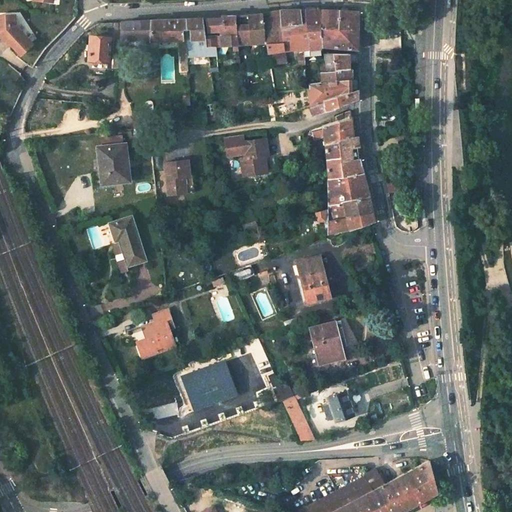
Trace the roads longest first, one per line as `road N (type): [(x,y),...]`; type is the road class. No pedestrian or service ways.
road 1 (unclassified): [(172,511),(79,311),(15,147)]
road 2 (secondary): [(453,426),(212,459),(90,511)]
road 3 (residential): [(365,0),(367,136),(388,237),(433,248)]
road 4 (track): [(466,424),(476,410),(490,280),(445,153)]
road 5 (primary): [(436,0),(433,248)]
road 6 (residential): [(286,0),(91,15)]
road 7 (unknown): [(177,133),(310,121),(367,104)]
road 8 (primary): [(433,248),(453,426)]
road 9 (residential): [(91,15),(36,75),(15,147)]
